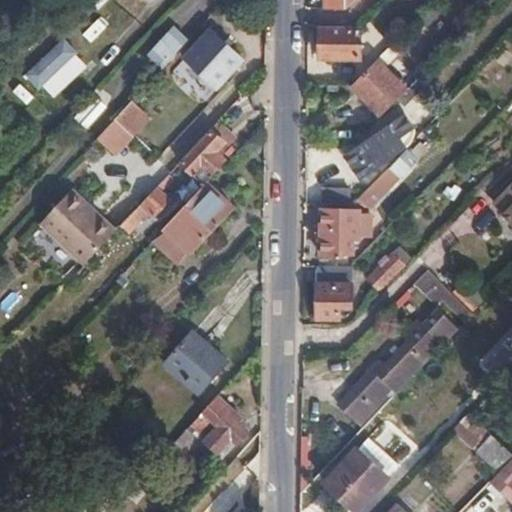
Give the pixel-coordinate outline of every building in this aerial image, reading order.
[(327,0),(327,8),(344,9),(344,0),(327,0)] [(361,28),(321,26),(321,58),(361,59),(361,28)] [(181,40),(168,28),(144,54),(157,66),(181,40)] [(237,60),(206,32),(181,59),(211,88),(237,60)] [(66,38),(28,73),(53,101),(91,67),(66,38)] [(407,88),(376,58),(351,83),(349,85),(380,116),(397,98),(407,88)] [(407,88),(397,98),(404,105),(421,87),(415,80),(407,88)] [(105,107),(94,96),(77,115),(88,125),(105,107)] [(138,116),(127,105),(112,121),(124,132),(138,116)] [(342,156),(360,180),(409,143),(412,138),(413,127),(403,114),(342,156)] [(124,132),(112,121),(99,136),(110,147),(124,132)] [(202,186),(206,181),(226,160),(215,149),(221,140),(210,127),(176,163),(202,186)] [(399,177),(389,167),(361,196),(367,205),(373,199),(375,201),(399,177)] [(171,181),(164,175),(152,189),(158,194),(171,181)] [(189,252),(232,206),(206,181),(202,186),(163,227),(189,252)] [(511,181),(493,201),(504,212),(511,219),(511,181)] [(325,188),(325,204),(349,204),(348,189),(325,188)] [(158,194),(152,189),(135,206),(144,215),(149,220),(167,202),(158,194)] [(37,226),(79,266),(111,232),(68,192),(37,226)] [(144,215),(135,206),(120,222),(129,231),(144,215)] [(321,265),(349,266),(349,265),(349,238),(357,238),(358,211),(322,210),(321,265)] [(129,231),(120,222),(115,228),(130,242),(135,236),(129,231)] [(177,264),(189,252),(163,227),(151,239),(177,264)] [(401,266),(395,260),(373,284),(378,290),(401,266)] [(321,265),(317,265),(316,316),(339,316),(340,305),(349,306),(350,266),(349,266),(321,265)] [(431,266),(418,279),(440,300),(442,298),(453,287),(431,266)] [(477,309),(453,287),(442,298),(466,320),(477,309)] [(423,325),(428,330),(443,314),(438,309),(423,325)] [(386,394),(390,398),(443,344),(458,328),(443,314),(428,330),(423,325),(418,320),(402,337),(408,342),(385,367),(379,361),(338,405),(357,422),(386,394)] [(223,360),(190,331),(162,361),(195,390),(223,360)] [(511,339),(485,367),(500,381),(511,369),(511,339)] [(392,409),(404,421),(425,399),(413,387),(392,409)] [(234,446),(247,432),(235,421),(240,416),(214,393),(184,426),(191,433),(194,430),(200,435),(211,425),(215,429),(203,442),(215,454),(228,441),(234,446)] [(453,424),(478,447),(492,431),(472,412),(468,408),(453,424)] [(387,421),(373,439),(409,467),(423,449),(387,421)] [(172,453),(191,433),(184,426),(166,444),(165,446),(172,453)] [(478,447),(499,468),(511,454),(511,449),(492,431),(478,447)] [(369,437),(357,450),(385,477),(397,465),(369,437)] [(154,458),(157,461),(161,465),(172,453),(165,446),(154,458)] [(385,477),(357,450),(325,483),(354,510),(385,477)] [(141,467),(147,473),(157,461),(154,458),(152,456),(141,467)] [(0,475),(0,511),(7,511),(37,480),(15,459),(0,475)]
